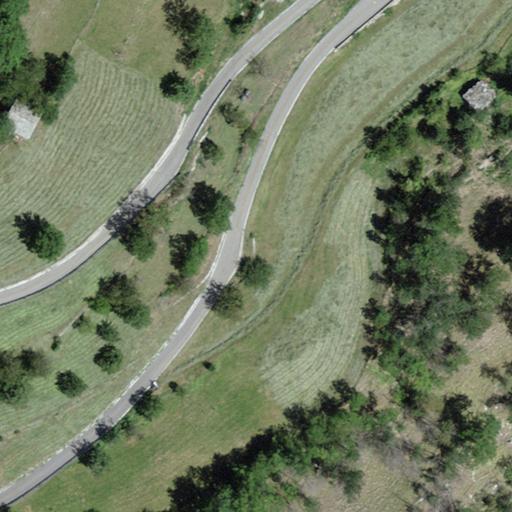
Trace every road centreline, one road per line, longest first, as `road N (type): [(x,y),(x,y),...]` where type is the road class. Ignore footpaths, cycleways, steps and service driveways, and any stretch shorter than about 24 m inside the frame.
road 1 (residential): [(374,0),(286,85),(243,172),(193,307),(104,419),(0,502)]
road 2 (residential): [(0,302),(103,237),(177,146),(221,69),(306,0)]
